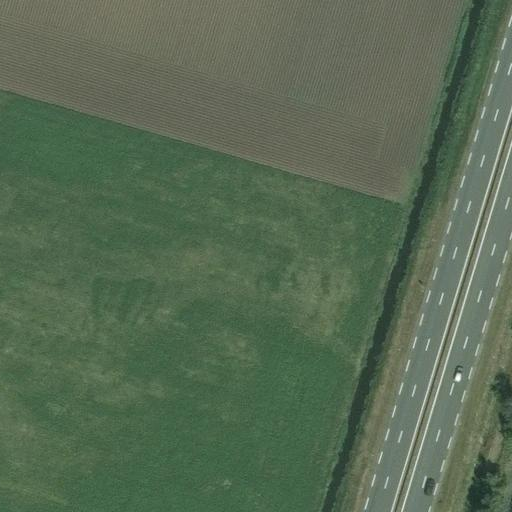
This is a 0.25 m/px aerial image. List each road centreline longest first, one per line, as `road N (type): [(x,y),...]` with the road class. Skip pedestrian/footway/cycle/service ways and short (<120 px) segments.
road 1 (trunk): [(511,62),(378,511)]
road 2 (trunk): [(417,511),(511,195)]
